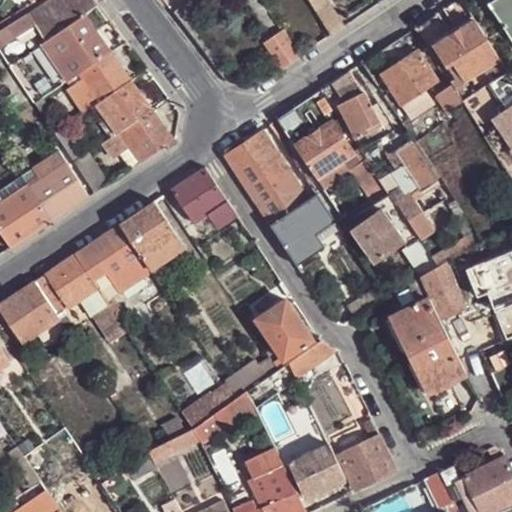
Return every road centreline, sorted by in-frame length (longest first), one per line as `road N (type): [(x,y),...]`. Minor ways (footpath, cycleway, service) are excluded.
road 1 (residential): [(210,135),(211,160),(331,330),(358,347),(421,472)]
road 2 (residential): [(0,278),(210,135)]
road 3 (residential): [(210,135),(411,0)]
road 4 (residential): [(129,0),(205,94),(210,135)]
